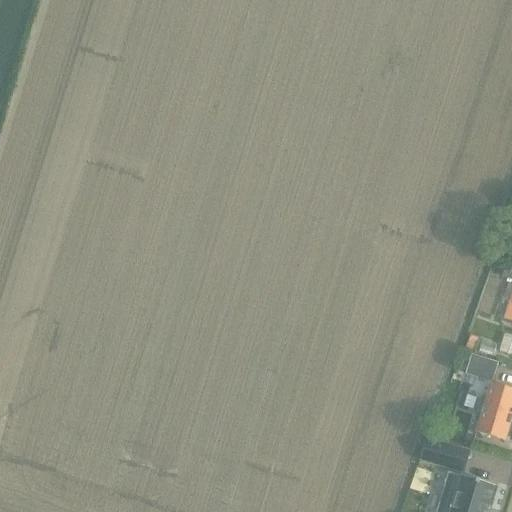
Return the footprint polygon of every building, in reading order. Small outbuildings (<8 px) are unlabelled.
[(511,262),(506,261),(501,277),(511,280),(511,277),(511,262)] [(511,334),(504,333),(502,350),(511,351),(511,334)] [(471,355),(465,374),(492,382),(497,363),(471,355)] [(511,416),(511,392),(490,386),(485,401),(476,399),(473,409),(482,412),(476,433),(505,441),(511,416)] [(448,474),(443,489),(456,493),(450,511),(485,511),(493,485),(461,476),(461,477),(448,474)]
